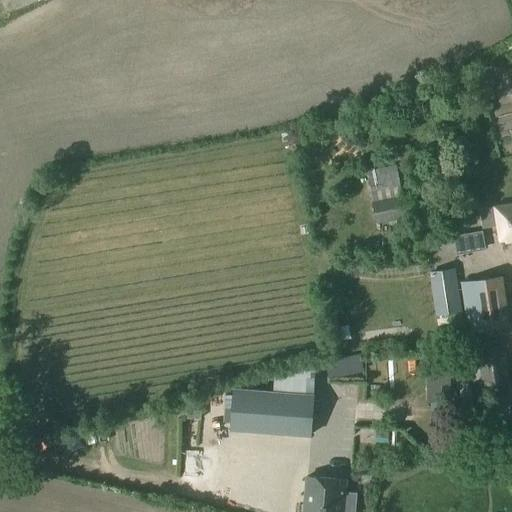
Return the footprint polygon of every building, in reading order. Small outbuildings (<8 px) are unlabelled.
[(10,0),(15,10),(37,0),(10,0)] [(109,0),(100,2),(103,17),(114,15),(110,0),(109,0)] [(361,165),(367,188),(395,181),(389,157),(361,165)] [(412,193),(372,201),(377,222),(416,213),(412,193)] [(511,204),(481,209),(484,230),(499,227),(501,240),(511,238),(511,204)] [(445,220),(446,237),(476,237),(476,219),(445,220)] [(456,268),(429,273),(437,316),(462,313),(459,287),(456,268)] [(502,276),(459,282),(467,332),(509,326),(502,276)] [(326,327),(344,325),(342,311),(324,313),(326,327)] [(509,383),(506,357),(497,354),(487,355),(480,361),(483,387),(492,390),(502,388),(509,383)] [(364,372),(360,355),(327,362),(331,380),(364,372)] [(310,435),(313,395),(233,389),(230,429),(310,435)] [(308,476),(305,511),(354,511),(356,503),(345,502),(345,494),(346,479),(308,476)]
